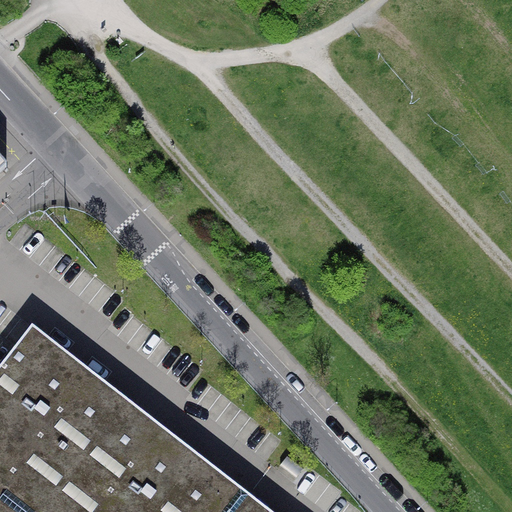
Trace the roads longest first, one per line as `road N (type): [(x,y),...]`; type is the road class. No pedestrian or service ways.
road 1 (residential): [(393,511),(0,85)]
road 2 (track): [(203,60),(240,111),(511,396)]
road 3 (track): [(106,0),(134,28),(203,60),(308,44),(378,0)]
road 4 (track): [(308,44),(511,265)]
